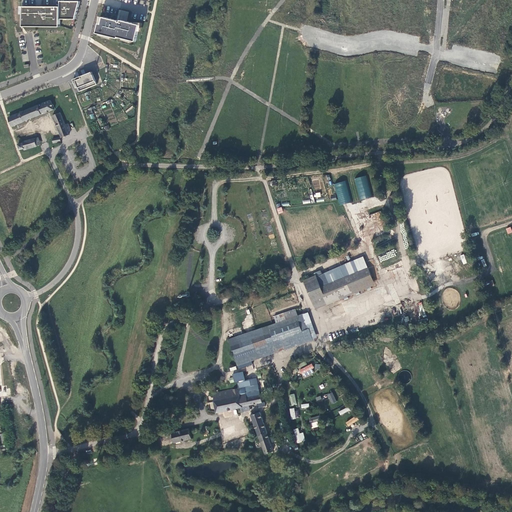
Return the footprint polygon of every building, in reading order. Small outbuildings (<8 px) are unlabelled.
[(61,7),(24,7),(23,27),(61,27),(61,19),(76,19),(81,2),(61,1),(61,7)] [(102,24),(99,24),(97,33),(118,39),(119,37),(136,42),(140,25),(127,22),(130,13),(122,11),(119,21),(104,17),(102,24)] [(92,72),(73,80),(76,89),(78,88),(79,92),(97,85),(92,72)] [(51,100),(9,117),(13,126),(32,117),(56,108),(55,107),(54,107),(51,100)] [(66,125),(61,112),(53,115),(55,120),(62,138),(70,135),(69,132),(66,125)] [(25,148),(25,150),(37,146),(35,138),(23,142),(24,143),(19,144),(20,149),(25,148)] [(366,175),(354,178),(360,200),(371,197),(366,175)] [(333,184),(340,205),(351,202),(345,181),(333,184)] [(323,268),(315,271),(316,274),(305,278),(305,279),(307,281),(308,281),(318,304),(376,279),(366,256),(325,273),(323,268)] [(297,307),(275,315),(278,321),(230,337),(230,338),(239,363),(246,361),(245,360),(300,342),(300,344),(314,339),(305,312),(299,314),(297,307)] [(226,355),(228,363),(235,361),(232,353),(226,355)] [(302,377),(315,372),(311,364),(299,369),(302,377)] [(238,381),(239,387),(215,392),(215,399),(218,411),(243,406),(243,405),(264,401),(259,383),(258,377),(251,378),(244,380),(238,381)] [(332,392),(327,395),(332,404),(337,401),(332,392)] [(291,406),(297,404),(294,393),(289,395),(291,406)] [(274,450),(260,411),(252,414),(258,432),(266,453),(274,450)] [(356,416),(345,422),(348,427),(358,420),(356,416)] [(320,417),(310,417),(310,428),(319,428),(320,417)] [(190,427),(173,432),(176,441),(193,437),(190,427)] [(294,429),(296,443),(305,441),(303,432),(299,433),(298,428),(294,429)]
